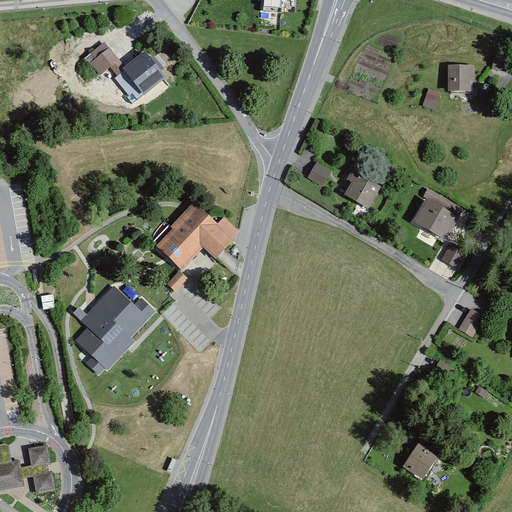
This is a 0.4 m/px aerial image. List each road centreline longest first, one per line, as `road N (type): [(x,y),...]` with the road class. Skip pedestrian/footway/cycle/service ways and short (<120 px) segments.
road 1 (unclassified): [(177,511),(217,410),(271,190)]
road 2 (residential): [(458,292),(271,190)]
road 3 (unclassified): [(278,164),(156,0)]
road 4 (residential): [(458,292),(365,452)]
road 5 (unclassified): [(278,164),(337,0)]
